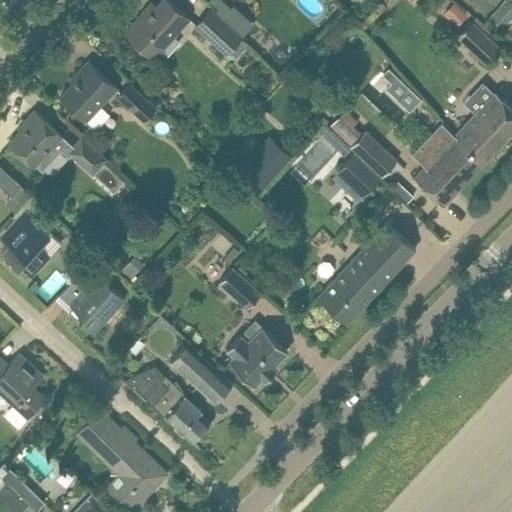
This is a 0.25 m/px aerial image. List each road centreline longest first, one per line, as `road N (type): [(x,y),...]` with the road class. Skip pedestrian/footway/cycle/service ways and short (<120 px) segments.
road 1 (residential): [(276,437),(511,192)]
road 2 (residential): [(299,458),(511,239)]
road 3 (residential): [(0,287),(128,406)]
